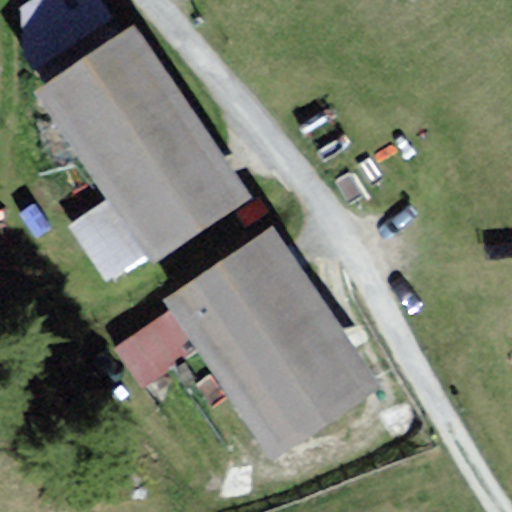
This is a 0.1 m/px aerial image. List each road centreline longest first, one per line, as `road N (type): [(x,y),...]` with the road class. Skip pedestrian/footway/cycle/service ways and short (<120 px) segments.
road 1 (unclassified): [(149,0),(306,182),(421,383)]
road 2 (track): [(421,383),(494,511)]
